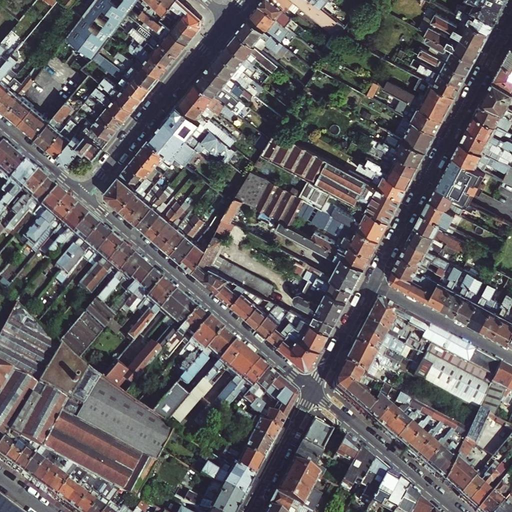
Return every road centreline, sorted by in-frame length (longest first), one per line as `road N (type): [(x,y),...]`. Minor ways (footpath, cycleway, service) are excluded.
road 1 (residential): [(311,391),(81,193)]
road 2 (residential): [(371,285),(511,19)]
road 3 (residential): [(226,19),(81,193)]
road 4 (residential): [(452,511),(311,391)]
road 5 (residential): [(371,285),(511,357)]
road 6 (residential): [(248,511),(311,391)]
road 7 (residential): [(311,391),(371,285)]
